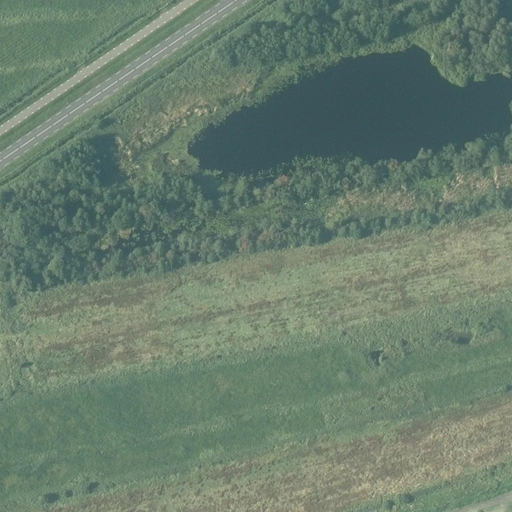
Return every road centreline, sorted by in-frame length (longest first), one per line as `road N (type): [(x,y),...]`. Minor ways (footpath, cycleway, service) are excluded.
road 1 (primary): [(0,161),(236,0)]
road 2 (unclassified): [(0,131),(192,0)]
